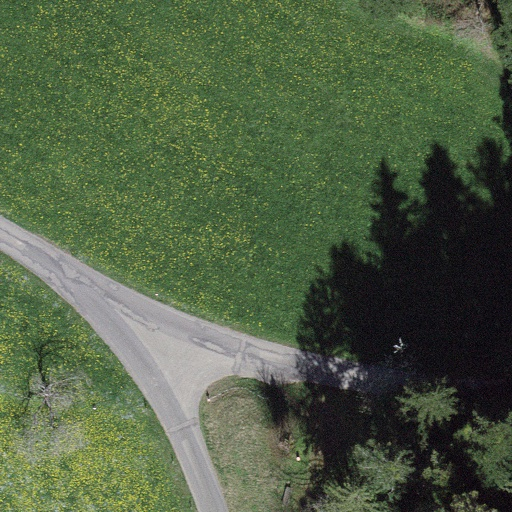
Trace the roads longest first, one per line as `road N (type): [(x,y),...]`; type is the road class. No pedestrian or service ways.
road 1 (track): [(511,404),(264,349),(141,310)]
road 2 (track): [(0,233),(141,310),(215,511)]
